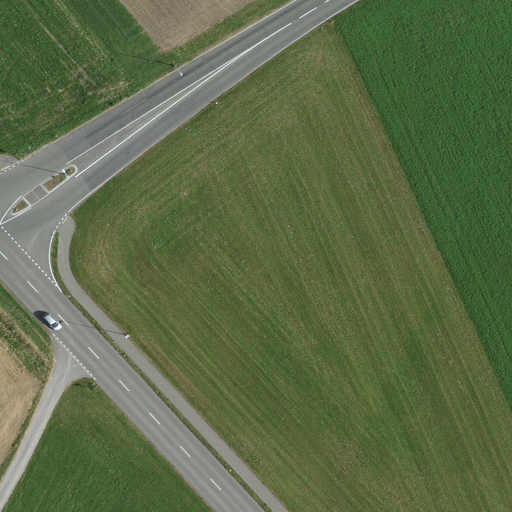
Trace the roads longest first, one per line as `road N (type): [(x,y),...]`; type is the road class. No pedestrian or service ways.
road 1 (tertiary): [(0,222),(330,0)]
road 2 (secondary): [(0,252),(238,511)]
